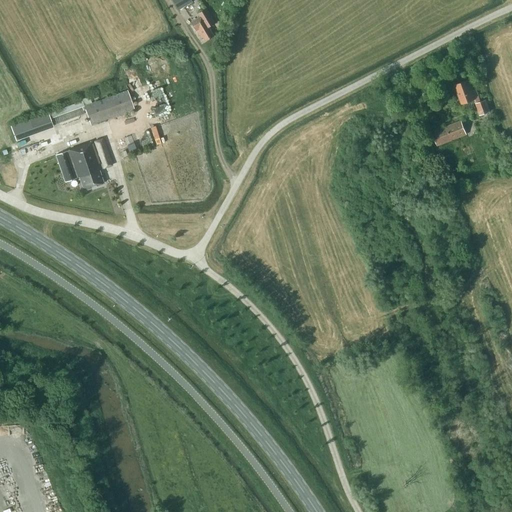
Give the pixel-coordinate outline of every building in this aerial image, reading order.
[(191,0),(172,0),(178,10),(184,7),(192,2),(191,0)] [(215,23),(207,9),(198,13),(200,17),(193,21),(192,22),(193,24),(193,25),(194,27),(195,28),(201,38),(204,37),(206,41),(214,36),(209,27),(215,23)] [(461,104),(474,99),(475,99),(476,102),(481,100),(477,89),(473,90),(472,85),(470,86),(468,80),(454,85),(461,104)] [(55,125),(86,113),(91,125),(134,109),(127,90),(91,103),(89,97),(82,100),(82,101),(50,113),(55,125)] [(489,112),(485,100),(476,103),(480,115),(489,112)] [(48,115),(10,128),(15,143),(16,143),(54,129),(48,115)] [(442,127),(431,131),(437,146),(466,134),(461,120),(442,128),(442,127)] [(158,143),(163,142),(159,124),(154,125),(158,143)] [(79,177),(84,190),(103,183),(101,177),(99,170),(112,165),(102,138),(94,141),(98,153),(96,154),(92,142),(55,155),(65,182),(79,177)] [(0,468),(1,472),(14,467),(4,443),(0,444),(0,468)] [(4,501),(8,511),(9,511),(18,509),(13,497),(4,501)]
